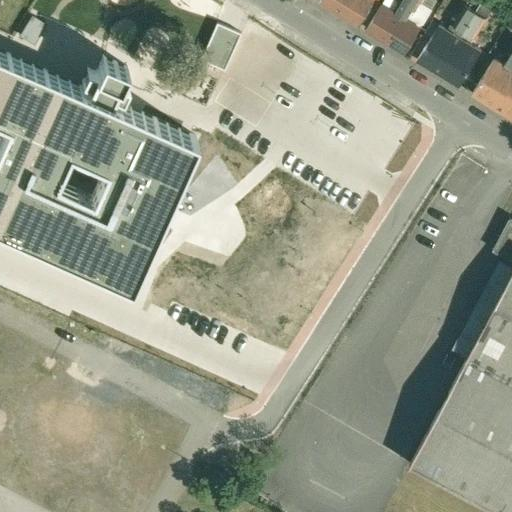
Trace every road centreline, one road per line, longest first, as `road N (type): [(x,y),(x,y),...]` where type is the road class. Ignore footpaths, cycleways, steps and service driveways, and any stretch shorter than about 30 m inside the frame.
road 1 (residential): [(441,109),(248,416),(198,432)]
road 2 (residential): [(441,109),(265,0)]
